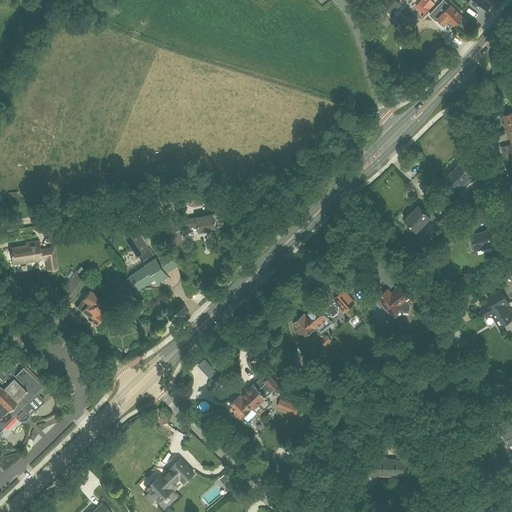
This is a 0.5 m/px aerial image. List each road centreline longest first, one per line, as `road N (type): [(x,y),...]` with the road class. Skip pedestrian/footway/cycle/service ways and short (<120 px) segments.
road 1 (secondary): [(142,382),(511,13)]
road 2 (unclassified): [(280,511),(142,382)]
road 3 (secondary): [(9,511),(142,382)]
road 4 (residential): [(0,227),(179,195)]
road 5 (residential): [(121,370),(0,274)]
road 6 (track): [(511,208),(482,109),(458,73)]
